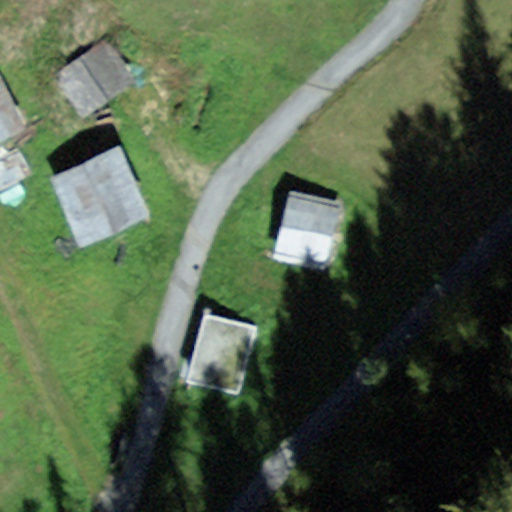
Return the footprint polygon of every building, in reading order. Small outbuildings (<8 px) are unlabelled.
[(109,41),(52,76),(78,117),(135,82),(109,41)] [(0,139),(26,127),(0,69),(0,139)] [(148,212),(120,147),(50,177),(79,242),(148,212)] [(344,204),(291,191),(276,254),(329,266),(344,204)] [(260,326),(207,312),(188,382),(241,396),(260,326)]
